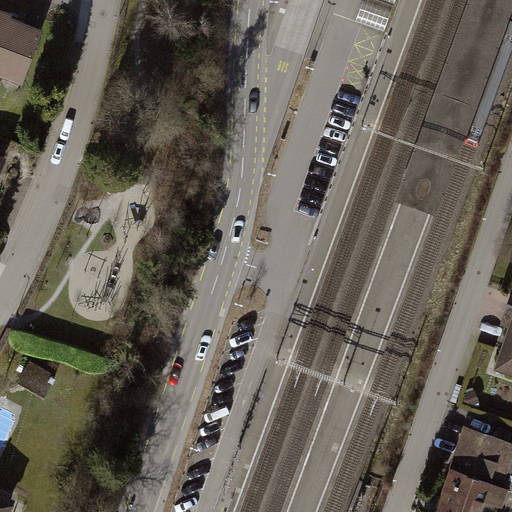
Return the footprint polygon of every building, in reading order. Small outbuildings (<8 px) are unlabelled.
[(511,0),(467,0),(395,199),(437,214),(511,8),(511,0)] [(14,12),(0,6),(0,75),(24,84),(45,27),(13,15),(14,12)] [(0,175),(8,155),(0,151),(0,175)] [(511,303),(507,302),(484,370),(511,379),(511,303)] [(57,376),(30,361),(18,382),(45,398),(57,376)] [(511,438),(457,420),(426,511),(474,511),(479,498),(511,509),(511,438)] [(0,511),(12,511),(17,503),(0,494),(0,511)]
